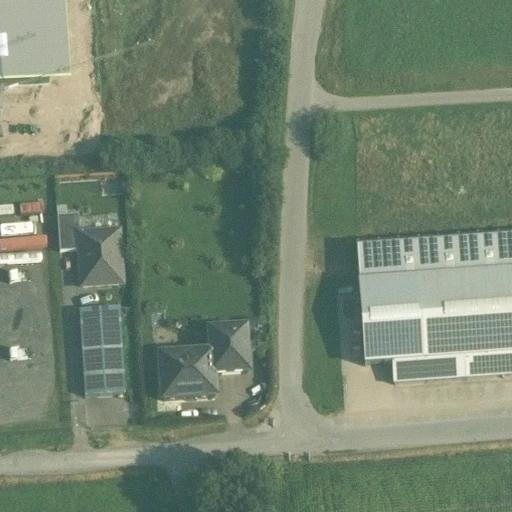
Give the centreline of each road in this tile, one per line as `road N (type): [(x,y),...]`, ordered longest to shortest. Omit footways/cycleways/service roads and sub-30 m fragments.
road 1 (residential): [(312,0),(292,258),(301,440)]
road 2 (residential): [(301,440),(0,460)]
road 3 (residential): [(511,425),(301,440)]
